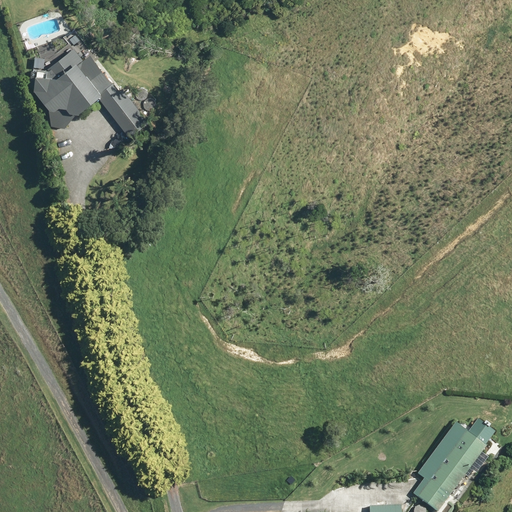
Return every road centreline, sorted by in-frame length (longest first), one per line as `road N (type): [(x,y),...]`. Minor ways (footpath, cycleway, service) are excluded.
road 1 (unknown): [(166,511),(86,288),(66,195),(68,146)]
road 2 (unknown): [(116,511),(0,302)]
